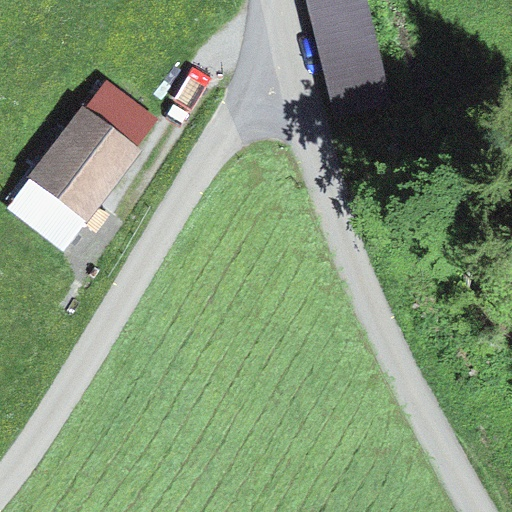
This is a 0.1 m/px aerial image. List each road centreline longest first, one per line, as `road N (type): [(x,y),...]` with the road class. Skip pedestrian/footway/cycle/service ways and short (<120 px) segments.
road 1 (unclassified): [(290,55),(249,94),(0,486)]
road 2 (unclassified): [(478,511),(370,309),(310,170),(290,55)]
road 3 (track): [(279,8),(227,49),(185,99),(105,225)]
